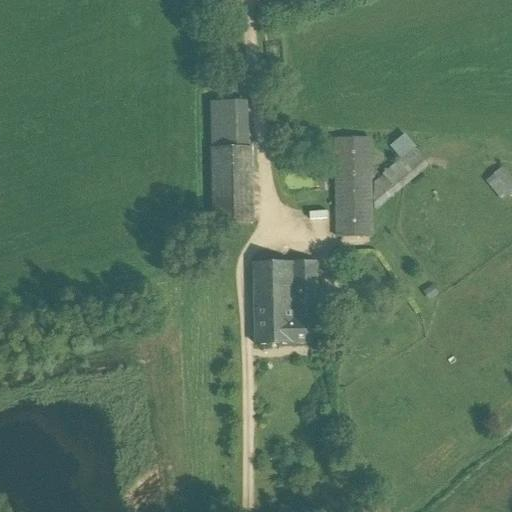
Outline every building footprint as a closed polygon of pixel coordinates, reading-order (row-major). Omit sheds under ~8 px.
[(228,16),(228,7),(217,7),(218,17),(228,16)] [(372,213),(372,183),(371,139),(334,140),(336,238),(372,237),(372,213)] [(247,143),(205,144),(207,220),(249,218),(247,143)] [(372,183),(372,213),(428,167),(414,149),(409,153),(396,164),(372,183)] [(486,182),(502,201),(511,193),(511,180),(502,169),(486,182)] [(254,265),(255,345),(312,344),(311,322),(318,322),(317,264),(292,265),(292,264),(254,265)]
